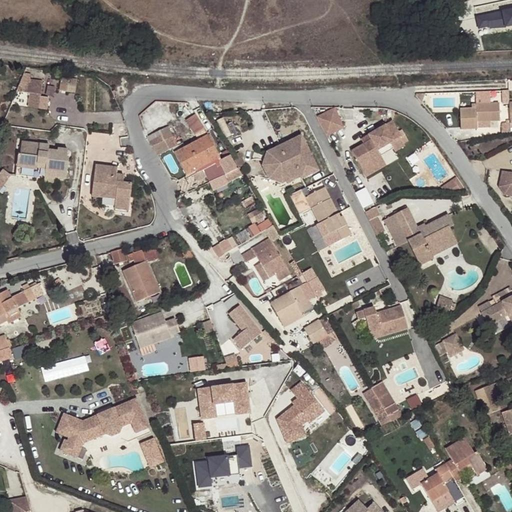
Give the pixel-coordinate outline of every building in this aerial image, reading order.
[(511,10),(478,19),(480,29),(491,27),(491,30),(509,27),(511,26),(511,10)] [(44,82),(20,77),(17,91),(30,94),(28,106),(46,109),(48,98),(41,96),(44,82)] [(78,91),(78,78),(63,78),(63,91),(78,91)] [(477,121),(499,121),(498,103),(475,103),(475,108),(459,109),(460,129),(477,129),(477,121)] [(319,115),(329,136),(348,127),(338,106),(319,115)] [(200,113),(189,119),(200,140),(212,133),(200,113)] [(401,136),(392,121),(368,136),(370,140),(374,146),(365,151),(356,157),(367,177),(386,166),(381,156),(377,150),(390,143),(393,148),(395,151),(404,145),(400,137),(401,136)] [(157,146),(162,154),(176,146),(167,128),(148,139),(152,148),(157,146)] [(270,154),(302,137),(298,131),(264,149),(260,163),(266,177),(281,181),(297,172),(295,166),(279,173),(271,170),(267,163),(266,157),(270,154)] [(207,137),(173,154),(185,177),(196,171),(197,174),(210,167),(211,170),(220,166),(218,162),(220,161),(207,137)] [(317,167),(302,137),(270,154),(266,157),(267,163),(271,170),(279,173),(295,166),(297,172),(300,175),(317,167)] [(362,145),(365,151),(374,146),(370,140),(362,145)] [(44,178),(55,180),(56,178),(66,180),(69,159),(68,159),(69,151),(58,150),(57,152),(49,151),(49,146),(23,142),(20,155),(19,155),(17,168),(37,170),(38,168),(45,169),(44,178)] [(381,156),(393,148),(390,143),(377,150),(381,156)] [(220,161),(218,162),(220,166),(225,176),(236,170),(229,157),(220,161)] [(117,169),(95,167),(93,198),(116,200),(116,205),(129,206),(131,185),(124,184),(115,183),(116,175),(117,169)] [(243,177),(238,169),(236,170),(225,176),(222,177),(226,185),(243,177)] [(503,194),(511,196),(511,185),(509,185),(511,173),(501,171),(498,187),(503,194)] [(125,176),(116,175),(115,183),(124,184),(125,176)] [(222,177),(215,180),(218,189),(226,185),(222,177)] [(212,191),(218,189),(215,180),(209,183),(212,191)] [(306,197),(300,185),(288,192),(298,211),(310,205),(319,225),(323,223),(333,244),(344,238),(339,229),(346,225),(342,217),(340,219),(338,214),(325,189),(306,197)] [(363,188),(355,192),(361,205),(369,201),(363,188)] [(379,215),(375,207),(365,212),(369,220),(377,217),(379,215)] [(454,226),(448,215),(425,226),(425,227),(419,231),(408,208),(394,215),(420,266),(434,259),(433,257),(429,250),(454,237),(449,228),(454,226)] [(384,231),(377,217),(369,220),(376,235),(384,231)] [(339,229),(344,238),(351,235),(346,225),(339,229)] [(221,258),(240,245),(233,235),(214,248),(221,258)] [(429,250),(433,257),(457,245),(454,237),(429,250)] [(256,258),(269,279),(286,269),(269,240),(242,256),(246,263),(251,261),(256,258)] [(136,304),(160,294),(147,264),(158,260),(154,247),(127,256),(129,263),(133,262),(135,267),(122,272),(136,304)] [(114,265),(127,262),(124,250),(111,253),(114,265)] [(189,265),(196,261),(188,251),(182,255),(189,265)] [(263,282),(269,279),(256,258),(251,261),(263,282)] [(308,285),(313,293),(320,289),(307,266),(300,271),(302,274),(308,285)] [(403,266),(394,271),(398,278),(400,283),(409,278),(403,266)] [(297,277),(303,287),(308,285),(302,274),(297,277)] [(268,288),(280,282),(277,276),(265,282),(268,288)] [(305,298),(314,294),(313,293),(308,285),(303,287),(272,304),(284,326),(303,316),(302,313),(310,308),(305,298)] [(0,318),(37,299),(31,288),(12,298),(8,290),(0,294),(0,318)] [(511,322),(511,295),(491,307),(488,301),(478,307),(486,322),(492,318),(494,321),(508,314),(511,322)] [(438,304),(435,312),(448,317),(453,300),(445,297),(442,306),(438,304)] [(377,327),(379,334),(406,326),(400,304),(375,310),(373,304),(354,309),(357,317),(364,315),(368,330),(377,327)] [(241,350),(261,334),(239,307),(229,315),(243,332),(233,340),(241,350)] [(139,350),(170,339),(164,321),(153,325),(150,318),(131,324),(139,350)] [(305,330),(314,344),(327,336),(318,322),(305,330)] [(369,336),(379,334),(377,327),(368,330),(369,336)] [(438,343),(444,354),(450,351),(453,357),(468,350),(459,333),(438,343)] [(192,357),(193,371),(208,370),(207,356),(192,357)] [(244,381),(197,387),(201,416),(217,413),(215,403),(233,401),(235,413),(248,411),(244,381)] [(371,388),(384,410),(395,403),(382,382),(371,388)] [(319,411),(299,383),(288,391),(296,402),(272,418),(288,441),(300,432),(296,427),(319,411)] [(481,398),(487,415),(500,410),(491,386),(475,392),(478,399),(481,398)] [(148,426),(136,398),(82,421),(64,413),(56,431),(69,436),(77,440),(80,433),(90,429),(94,437),(105,432),(111,435),(119,432),(121,425),(131,421),(136,431),(148,426)] [(384,410),(391,422),(403,417),(395,403),(384,410)] [(197,441),(209,439),(207,422),(195,424),(197,441)] [(82,442),(94,437),(90,429),(80,433),(77,440),(69,436),(67,440),(64,439),(60,449),(76,456),(82,442)] [(152,468),(168,461),(157,436),(142,443),(152,468)] [(451,460),(445,464),(453,478),(455,481),(462,477),(459,471),(470,464),(477,476),(487,470),(477,452),(474,454),(464,438),(445,450),(451,460)] [(196,463),(199,487),(211,485),(210,478),(239,474),(238,468),(251,466),(249,447),(236,448),(237,456),(208,459),(209,462),(196,463)] [(444,477),(447,482),(453,478),(445,464),(435,471),(437,475),(430,480),(425,471),(407,482),(415,495),(423,490),(431,503),(449,492),(443,484),(443,483),(440,484),(438,481),(444,477)] [(449,492),(431,503),(433,507),(451,495),(449,492)] [(13,511),(25,511),(29,511),(25,497),(11,500),(13,511)] [(368,511),(367,511),(360,503),(348,511),(380,511),(376,506),(368,511)]
